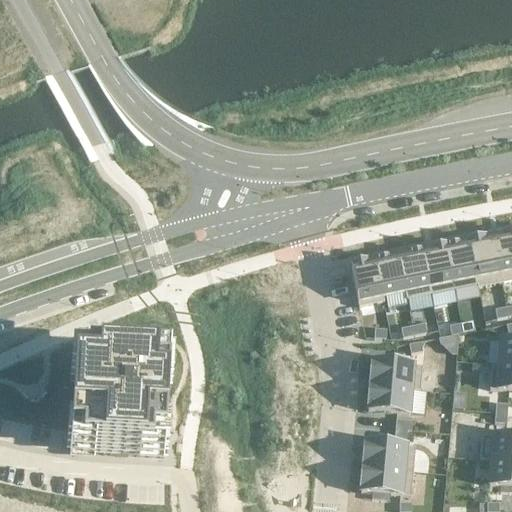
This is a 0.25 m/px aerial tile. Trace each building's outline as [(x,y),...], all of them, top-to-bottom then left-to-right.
[(503,240),(492,242),(499,277),(502,289),(511,286),(511,237),(503,240)] [(482,244),(469,246),(476,282),(478,291),(478,293),(502,289),(499,277),(492,242),(482,244)] [(468,247),(445,251),(452,287),(453,287),(455,295),(456,295),(458,307),(479,303),(477,291),(478,291),(476,282),(469,246),(468,246),(468,247)] [(445,251),(422,256),(429,291),(430,291),(434,311),(456,307),(452,287),(445,251)] [(422,256),(398,261),(405,296),(407,305),(408,304),(411,316),(433,311),(429,291),(422,256)] [(398,261),(375,265),(382,301),(386,300),(388,313),(407,309),(404,296),(405,296),(398,261)] [(375,265),(350,270),(357,306),(359,312),(383,307),(382,301),(375,265)] [(506,310),(494,313),(496,323),(508,320),(506,310)] [(472,325),(460,327),(462,337),(474,334),(472,325)] [(424,327),(412,329),(414,339),(426,337),(424,327)] [(460,327),(448,329),(450,339),(462,337),(460,327)] [(412,329),(400,332),(402,342),(414,339),(412,329)] [(374,332),(373,342),(385,343),(386,333),(374,332)] [(511,344),(500,344),(498,369),(511,369),(511,344)] [(420,345),(408,348),(410,358),(422,355),(420,345)] [(168,367),(75,361),(70,443),(73,443),(74,434),(103,435),(102,457),(128,459),(128,458),(163,460),(168,367)] [(371,368),(369,388),(370,388),(370,390),(410,393),(415,394),(420,394),(422,369),(412,369),(372,365),(372,368),(371,368)] [(511,369),(498,369),(496,394),(511,394),(511,369)] [(369,392),(367,412),(368,412),(367,415),(408,418),(408,417),(425,419),(426,399),(415,398),(415,394),(410,393),(370,390),(369,392)] [(495,406),(494,416),(506,418),(507,407),(495,406)] [(494,416),(494,427),(506,428),(506,418),(494,416)] [(395,423),(394,433),(407,434),(407,424),(395,423)] [(394,433),(394,443),(406,444),(407,434),(394,433)] [(511,441),(493,440),(490,464),(511,466),(511,441)] [(364,449),(362,469),(362,471),(402,475),(412,476),(414,451),(405,450),(365,446),(364,449)] [(511,466),(490,464),(488,489),(511,491),(511,466)] [(362,473),(360,493),(360,496),(400,500),(410,500),(412,476),(402,475),(362,471),(362,473)]
